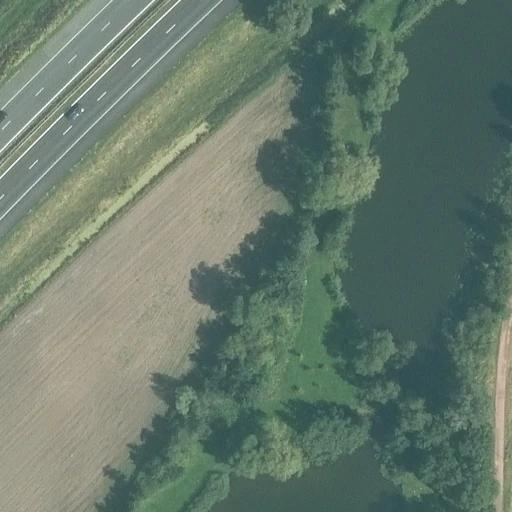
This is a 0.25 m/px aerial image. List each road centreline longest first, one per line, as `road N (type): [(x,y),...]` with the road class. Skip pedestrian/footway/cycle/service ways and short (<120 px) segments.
road 1 (motorway): [(0,197),(203,0)]
road 2 (motorway): [(136,0),(0,134)]
